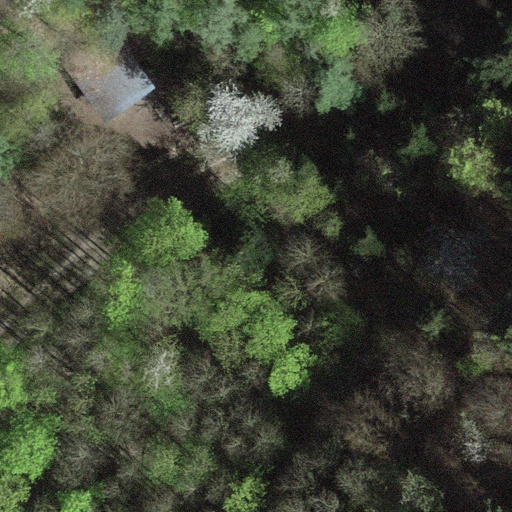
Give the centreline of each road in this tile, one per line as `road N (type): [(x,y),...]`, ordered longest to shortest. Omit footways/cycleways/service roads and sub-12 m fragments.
road 1 (track): [(453,23),(426,52),(184,188),(94,253),(0,342)]
road 2 (track): [(453,23),(452,118),(383,301),(322,432),(267,511)]
